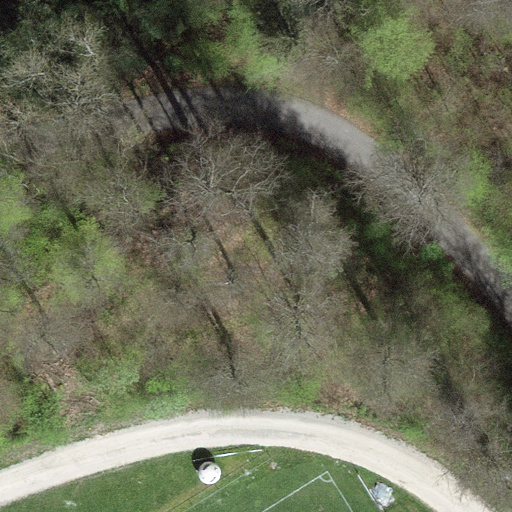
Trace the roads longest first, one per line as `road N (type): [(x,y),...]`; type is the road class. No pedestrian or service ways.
road 1 (unclassified): [(0,150),(275,88),(437,215),(511,295)]
road 2 (track): [(0,492),(148,437),(276,429),(392,475),(441,511)]
